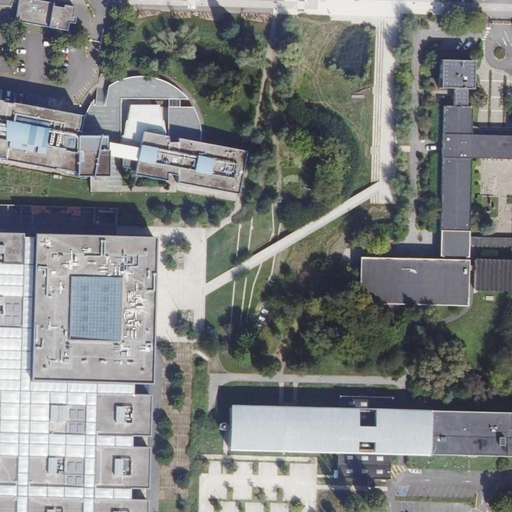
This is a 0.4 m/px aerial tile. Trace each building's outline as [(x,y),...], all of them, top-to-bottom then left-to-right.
[(452,107),(441,107),(438,232),(469,232),(471,160),(471,137),(472,107),(467,107),(467,91),(477,91),(478,60),(438,60),(437,91),(453,91),(452,107)] [(0,158),(74,173),(74,177),(89,177),(90,192),(122,192),(122,186),(166,186),(167,174),(176,176),(176,183),(237,195),(245,151),(200,143),(200,138),(201,133),(199,121),(196,113),(193,107),(179,107),(179,99),(188,99),(185,95),(179,90),(172,85),(169,83),(161,79),(154,77),(151,77),(147,76),(143,76),(140,76),(133,76),(130,77),(126,78),(121,79),(117,81),(112,83),(108,86),(105,104),(93,100),(91,101),(88,105),(87,108),(86,112),(84,116),(0,100),(0,158)] [(511,137),(493,137),(471,137),(471,160),(511,161),(511,137)] [(0,511),(14,511),(15,508),(20,508),(25,508),(24,511),(80,511),(81,509),(91,510),(90,511),(147,511),(148,498),(127,498),(127,487),(148,488),(149,446),(128,445),(128,435),(150,435),(151,394),(130,393),(130,382),(151,383),(152,366),(152,340),(144,340),(146,277),(154,277),(155,235),(32,232),(32,248),(22,248),(22,232),(0,230),(0,511)] [(511,240),(469,240),(469,232),(438,232),(437,261),(469,262),(469,249),(511,249),(511,240)] [(437,261),(360,259),(358,307),(394,308),(467,309),(469,262),(437,261)] [(511,261),(472,261),(471,293),(510,293),(511,292),(511,261)] [(389,458),(390,411),(391,398),(338,397),(337,411),(336,457),(336,479),(389,480),(389,458)] [(317,456),(336,457),(337,411),(231,408),(230,454),(317,456)] [(390,411),(389,458),(398,458),(511,460),(511,414),(507,414),(404,412),(390,411)]
